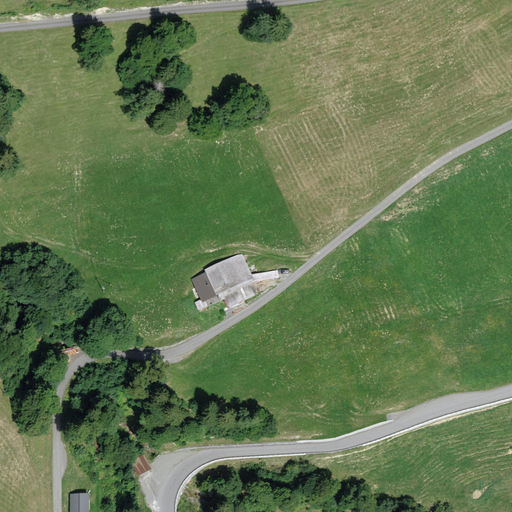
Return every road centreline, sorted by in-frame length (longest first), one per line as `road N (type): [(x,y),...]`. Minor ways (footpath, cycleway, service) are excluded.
road 1 (track): [(511,124),(449,156),(266,297),(195,341),(174,352),(109,353),(74,363),(58,396),(57,511)]
road 2 (residential): [(166,511),(174,480),(199,458),(338,444),(511,391)]
road 3 (track): [(0,28),(300,0)]
